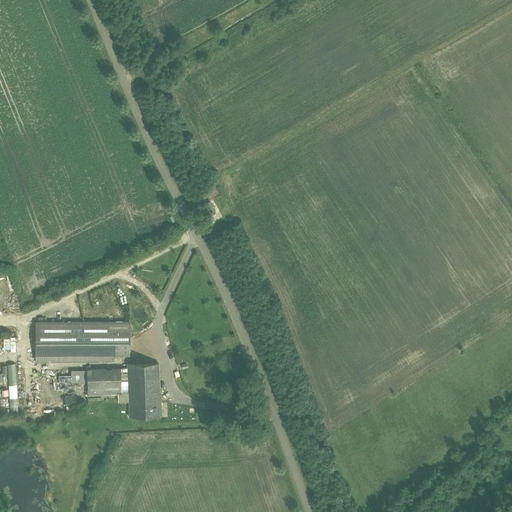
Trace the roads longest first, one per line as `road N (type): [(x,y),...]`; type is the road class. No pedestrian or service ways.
road 1 (unclassified): [(310,511),(249,346),(150,147),(90,0)]
road 2 (track): [(26,315),(24,367),(118,364),(145,349),(153,331)]
